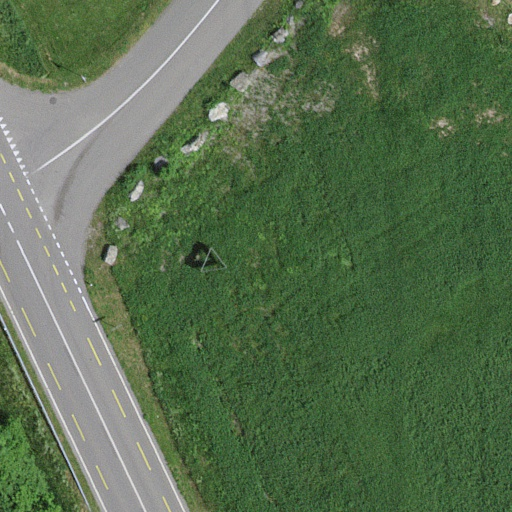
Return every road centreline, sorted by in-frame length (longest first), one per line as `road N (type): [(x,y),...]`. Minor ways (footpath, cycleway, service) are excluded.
road 1 (primary): [(0,202),(146,511)]
road 2 (unclassified): [(0,186),(119,109),(218,0)]
